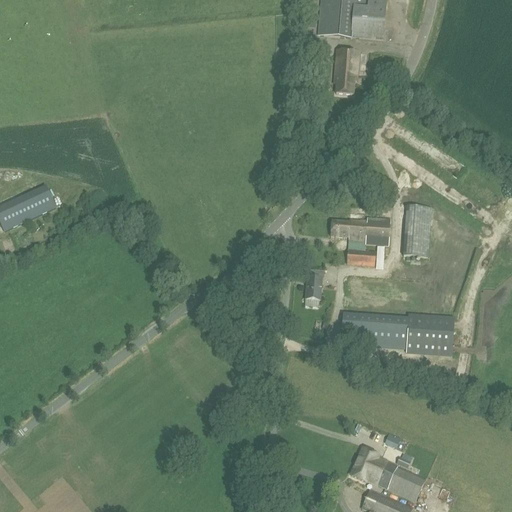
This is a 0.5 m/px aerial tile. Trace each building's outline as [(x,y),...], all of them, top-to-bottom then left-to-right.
[(321,0),(319,36),(351,39),(351,38),(382,41),(385,0),(380,0),(321,0)] [(315,29),(317,17),(305,16),(304,28),(315,29)] [(336,94),(353,95),(354,82),(357,82),(359,54),(338,52),(336,78),(340,79),(340,84),(337,84),(336,94)] [(0,230),(78,195),(70,177),(0,208),(0,230)] [(432,260),(433,206),(414,205),(413,260),(432,260)] [(375,253),(365,252),(366,245),(389,247),(390,221),(367,219),(367,222),(360,222),(360,214),(350,214),(350,223),(332,222),(330,237),(348,239),(348,241),(348,251),(347,251),(346,265),(374,267),(375,253)] [(321,303),(323,280),(307,278),(305,301),(321,303)] [(348,303),(436,304),(436,282),(348,281),(348,303)] [(344,314),(341,345),(451,354),(454,323),(344,314)] [(385,446),(396,450),(401,440),(389,435),(385,446)] [(410,455),(414,449),(407,443),(402,449),(410,455)] [(373,485),(384,489),(416,503),(426,480),(378,459),(379,457),(364,450),(352,477),(367,484),(368,482),(373,485)] [(411,464),(400,459),(397,465),(408,470),(411,464)] [(362,510),(366,511),(411,511),(412,510),(371,491),(362,510)]
